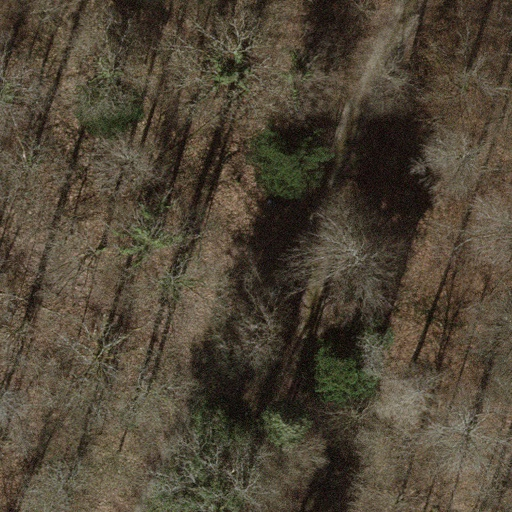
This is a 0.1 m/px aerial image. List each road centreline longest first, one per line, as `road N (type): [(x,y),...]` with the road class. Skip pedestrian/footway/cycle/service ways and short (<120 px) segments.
road 1 (track): [(153,511),(423,0)]
road 2 (track): [(313,212),(320,511)]
